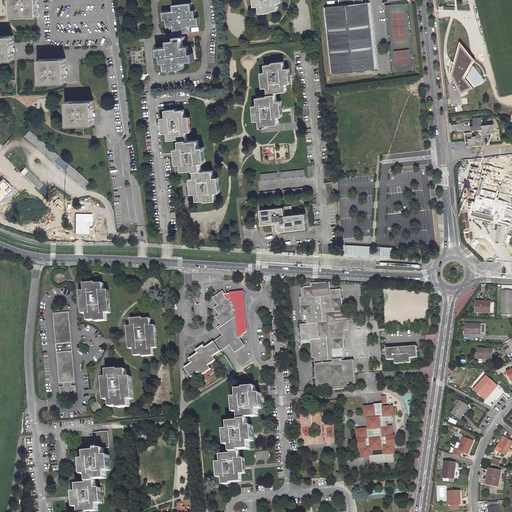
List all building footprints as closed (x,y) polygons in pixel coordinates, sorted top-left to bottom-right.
[(38,0),(12,0),(13,16),(39,15),(38,0)] [(258,0),(259,5),(261,5),(262,13),(273,12),(273,10),(280,9),(280,1),(282,1),(281,0),(258,0)] [(364,3),(340,5),(325,7),(332,73),(378,68),(372,11),(371,2),(364,3)] [(191,10),(190,3),(172,4),(173,10),(162,11),(163,20),(166,19),(167,27),(174,27),(175,40),(166,40),(167,46),(157,47),(158,55),(161,55),(162,63),(165,62),(166,70),(171,69),(171,70),(173,70),(173,69),(177,69),(177,66),(184,65),(184,62),(194,61),(193,53),(190,53),(189,45),(184,45),(183,33),(189,32),(188,26),(199,25),(198,17),(195,18),(194,10),(191,10)] [(14,36),(0,36),(0,60),(14,60),(14,41),(14,36)] [(477,60),(461,41),(451,75),(461,94),(487,81),(474,65),(477,60)] [(67,57),(41,58),(41,61),(42,83),(65,82),(67,82),(67,57)] [(285,68),(284,60),(273,61),(273,63),(266,63),(266,71),(265,71),(266,86),(267,86),(268,95),(257,96),(258,104),(256,104),(257,119),(259,119),(260,126),(267,126),(267,124),(279,123),(278,116),(280,116),(278,100),(277,101),(276,92),(287,91),(287,83),(289,83),(287,67),(285,68)] [(93,100),(68,101),(69,125),(94,124),(93,100)] [(175,109),(164,110),(164,118),(163,118),(164,133),(166,133),(167,141),(178,140),(179,148),(178,148),(179,163),(181,163),(182,170),(193,169),(194,178),(193,178),(194,193),(196,193),(197,201),(205,200),(205,202),(216,201),(215,193),(217,193),(215,178),(213,178),(212,171),(202,172),(201,163),(202,163),(201,148),(199,148),(198,141),(187,141),(186,133),(187,133),(186,117),(184,118),(183,110),(175,111),(175,109)] [(482,119),(474,119),(474,126),(472,127),(472,131),(482,130),(483,138),(488,138),(488,134),(495,133),(494,125),(482,126),(482,119)] [(86,188),(90,184),(30,130),(25,135),(86,188)] [(472,133),(465,133),(466,143),(469,143),(469,146),(477,146),(476,137),(472,137),(472,133)] [(25,167),(20,172),(43,194),(48,189),(25,167)] [(282,178),(305,176),(305,169),(281,171),(282,178)] [(261,180),(278,178),(278,172),(261,173),(261,180)] [(0,182),(0,203),(13,190),(3,180),(0,182)] [(325,183),(327,204),(334,203),(332,182),(325,183)] [(284,196),(308,194),(307,187),(283,189),(284,196)] [(260,199),(280,197),(279,189),(260,191),(260,199)] [(281,231),(308,228),(307,212),(293,213),(292,205),(262,208),(263,223),(280,222),(281,231)] [(109,210),(93,211),(93,217),(99,217),(101,236),(111,235),(109,210)] [(89,214),(75,214),(75,234),(89,234),(89,222),(89,214)] [(347,246),(346,254),(367,256),(368,248),(347,246)] [(368,248),(367,256),(378,256),(378,248),(368,248)] [(378,248),(378,256),(388,257),(389,249),(378,248)] [(96,282),(85,283),(85,290),(83,291),(85,313),(87,313),(88,320),(96,320),(96,321),(107,320),(107,313),(109,313),(107,290),(105,290),(104,283),(96,283),(96,282)] [(348,320),(337,321),(336,308),(343,308),(341,289),(329,290),(329,284),(312,285),(313,287),(302,288),(302,297),(300,297),(302,316),(306,316),(307,324),(300,324),(302,341),(310,340),(312,358),(315,358),(318,387),(331,385),(331,390),(348,389),(348,386),(348,384),(356,383),(354,360),(343,361),(343,358),(334,359),(333,349),(344,348),(343,339),(345,339),(345,330),(349,329),(348,320)] [(511,290),(502,291),(502,315),(511,314),(511,290)] [(215,297),(220,305),(216,307),(221,315),(217,317),(223,325),(219,327),(225,335),(232,345),(237,352),(246,345),(241,338),(245,335),(244,334),(240,328),(242,326),(236,318),(239,315),(234,309),(238,306),(231,298),(229,299),(225,294),(223,291),(215,297)] [(246,333),(243,291),(231,292),(232,293),(225,294),(229,299),(231,298),(238,306),(234,309),(239,315),(236,318),(242,326),(240,328),(244,334),(246,333)] [(491,302),(476,302),(476,312),(491,313),(491,302)] [(336,308),(337,321),(348,320),(347,307),(343,308),(336,308)] [(71,343),(69,312),(53,313),(56,344),(71,343)] [(143,317),(131,318),(132,326),(130,326),(132,348),(134,348),(135,356),(142,355),(142,357),(154,356),(153,348),(155,348),(153,325),(151,326),(150,318),(143,319),(143,317)] [(485,324),(465,323),(464,334),(481,335),(481,333),(485,334),(485,324)] [(223,351),(232,345),(225,335),(216,341),(223,351)] [(187,368),(191,374),(194,378),(201,372),(204,376),(214,369),(211,365),(219,360),(216,356),(223,351),(216,341),(208,347),(206,345),(199,350),(200,352),(192,359),(194,362),(187,368)] [(416,346),(386,349),(388,361),(395,360),(395,361),(410,360),(410,358),(418,358),(416,346)] [(493,350),(478,349),(477,359),(492,360),(493,350)] [(75,382),(72,351),(56,352),(59,383),(63,383),(63,386),(59,387),(60,395),(76,394),(75,385),(71,386),(71,382),(75,382)] [(119,369),(108,370),(108,377),(106,378),(108,400),(110,400),(111,407),(119,407),(119,408),(130,407),(130,400),(132,400),(130,377),(128,377),(127,370),(119,370),(119,369)] [(495,384),(486,377),(474,391),(483,398),(495,384)] [(252,442),(250,426),(249,427),(248,418),(259,417),(258,409),(260,409),(259,394),(257,394),(256,386),(247,387),(244,387),(244,389),(237,389),(238,397),(236,397),(238,412),(239,412),(240,421),(229,422),(230,430),(228,430),(230,445),(231,445),(232,454),(221,455),(222,462),(220,462),(222,478),(223,478),(224,485),(232,485),(232,483),(243,482),(242,474),(243,474),(242,459),(240,459),(240,451),(251,450),(250,442),(252,442)] [(469,407),(459,402),(453,414),(453,415),(462,420),(469,407)] [(360,447),(361,450),(361,456),(368,456),(370,456),(370,449),(383,448),(383,454),(386,454),(386,463),(393,462),(392,444),(394,444),(393,436),(391,436),(390,427),(386,427),(385,420),(392,420),(391,406),(382,407),(382,403),(373,403),(373,406),(364,407),(365,418),(367,418),(368,429),(356,430),(358,448),(360,447)] [(98,450),(106,449),(111,449),(110,431),(105,431),(105,429),(102,430),(102,431),(96,432),(98,450)] [(511,446),(511,441),(501,436),(495,450),(507,456),(511,446)] [(457,450),(454,448),(452,453),(455,454),(455,455),(462,458),(464,453),(470,455),(476,442),(466,438),(463,445),(460,443),(457,450)] [(88,481),(97,480),(108,479),(107,472),(109,472),(108,456),(106,456),(106,449),(98,450),(86,450),(86,459),(85,459),(86,474),(88,474),(88,481)] [(370,456),(368,456),(369,464),(386,463),(386,454),(383,454),(370,456)] [(457,463),(446,462),(444,479),(455,480),(457,463)] [(500,472),(489,471),(488,476),(486,476),(485,482),(488,482),(487,487),(499,488),(500,472)] [(79,511),(91,511),(99,511),(99,504),(100,504),(99,488),(98,488),(97,480),(88,481),(88,483),(78,484),(78,491),(76,492),(77,507),(79,507),(79,511)] [(458,507),(460,493),(450,492),(448,510),(457,511),(457,507),(458,507)]
